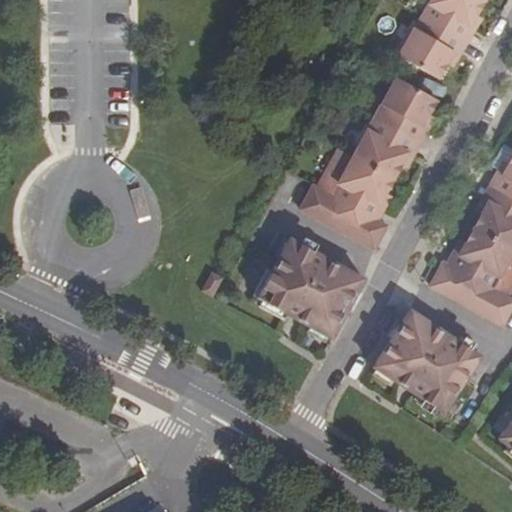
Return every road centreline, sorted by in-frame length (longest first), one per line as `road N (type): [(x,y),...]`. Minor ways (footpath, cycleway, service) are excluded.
road 1 (residential): [(511,45),(296,443)]
road 2 (tertiary): [(218,398),(0,290)]
road 3 (unknown): [(129,455),(0,397)]
road 4 (tertiary): [(400,511),(296,443)]
road 5 (unknown): [(0,488),(43,503),(65,501),(110,473)]
